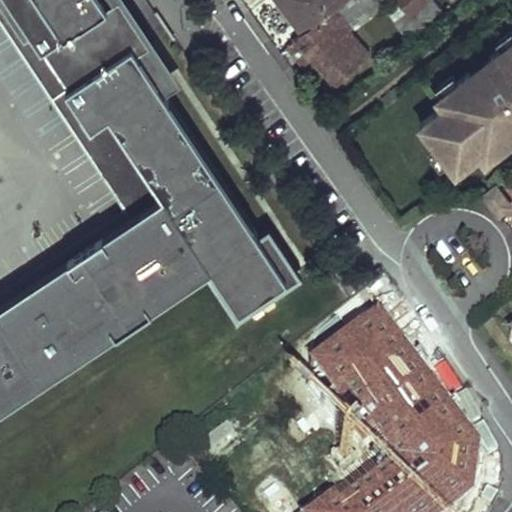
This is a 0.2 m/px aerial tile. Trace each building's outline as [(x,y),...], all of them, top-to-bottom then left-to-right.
[(107,0),(0,0),(0,18),(123,203),(158,180),(166,193),(214,264),(242,307),(291,274),(107,0)] [(280,0),(306,34),(320,22),(345,1),(345,0),(280,0)] [(360,0),(369,10),(381,0),(360,0)] [(389,0),(384,4),(396,20),(423,0),(389,0)] [(306,34),(300,39),(315,56),(351,28),(353,26),(340,10),(347,4),(345,1),(320,22),(306,34)] [(351,28),(315,56),(340,83),(371,53),(351,28)] [(511,43),(508,46),(507,44),(494,54),(496,56),(475,71),(474,69),(461,78),(463,80),(442,95),(447,103),(424,121),(459,168),(483,150),(485,152),(496,144),(500,148),(511,139),(511,43)] [(511,200),(499,183),(487,192),(502,212),(511,204),(511,200)] [(166,193),(0,304),(0,406),(214,264),(166,193)] [(402,390),(374,412),(379,418),(345,444),(362,465),(377,484),(394,471),(405,462),(394,448),(429,421),(425,417),(442,404),(421,376),(401,350),(383,364),(402,390)] [(300,403),(311,387),(293,377),(283,393),(300,403)] [(446,408),(442,404),(425,417),(429,421),(446,408)] [(377,484),(362,465),(348,476),(367,501),(399,478),(394,471),(377,484)]
